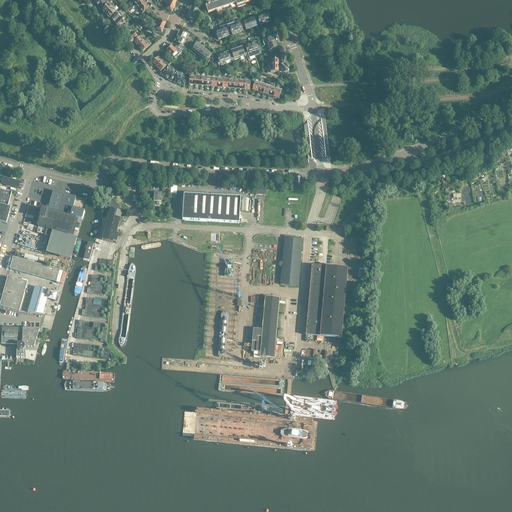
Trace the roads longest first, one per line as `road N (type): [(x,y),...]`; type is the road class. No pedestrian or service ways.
road 1 (unclassified): [(0,293),(33,170),(87,183),(114,161),(322,173)]
road 2 (unclassified): [(283,108),(168,90),(158,91),(152,105)]
road 3 (unclassified): [(152,105),(165,115),(283,108)]
road 4 (residential): [(175,21),(217,47),(285,24)]
